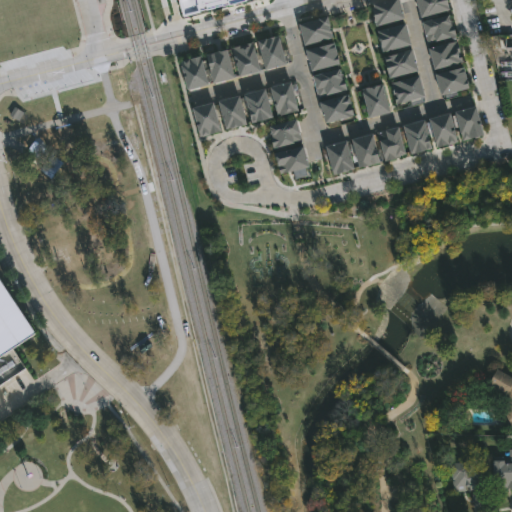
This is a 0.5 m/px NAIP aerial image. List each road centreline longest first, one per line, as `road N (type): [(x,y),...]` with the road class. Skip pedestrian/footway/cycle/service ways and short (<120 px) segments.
road 1 (residential): [(463,0),(502,147),(323,196),(269,197)]
road 2 (tertiary): [(0,204),(35,286),(136,400)]
road 3 (residential): [(241,198),(218,186),(213,167),(234,144),(257,151),(266,171),(269,197),(241,198)]
road 4 (residential): [(284,11),(320,159)]
road 5 (tertiary): [(202,511),(136,400)]
road 6 (residential): [(220,27),(114,49),(100,59)]
road 7 (residential): [(100,59),(220,27)]
